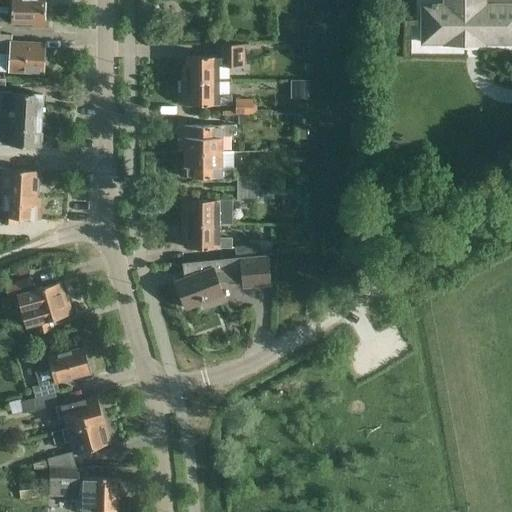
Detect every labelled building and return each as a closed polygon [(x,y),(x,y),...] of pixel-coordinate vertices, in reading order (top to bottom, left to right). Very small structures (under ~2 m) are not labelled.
[(45,31),(45,0),(0,0),(12,0),(11,25),(32,26),(32,31),(45,31)] [(511,5),(484,5),(483,0),(452,0),(453,5),(422,5),(422,42),(444,43),(444,44),(484,44),(484,42),(511,42),(511,5)] [(0,69),(42,72),(44,44),(10,42),(10,43),(0,42),(0,69)] [(181,66),(181,78),(219,78),(219,65),(244,65),(244,43),(218,44),(218,56),(184,56),(184,66),(181,66)] [(219,78),(181,78),(181,93),(184,93),(184,104),(231,104),(231,94),(219,94),(219,78)] [(0,117),(40,120),(42,94),(1,92),(2,80),(0,79),(0,117)] [(308,79),(290,79),(290,98),(308,98),(308,79)] [(253,99),(235,99),(235,113),(253,113),(253,99)] [(247,115),(237,115),(237,124),(247,124),(247,115)] [(40,120),(0,117),(0,143),(39,146),(40,120)] [(184,125),(184,150),(221,150),(221,134),(232,134),(232,124),(184,125)] [(232,150),(221,150),(184,150),(184,177),(233,176),(232,150)] [(0,192),(36,195),(37,170),(5,168),(5,180),(0,180),(0,192)] [(260,176),(238,176),(238,188),(258,188),(260,188),(280,189),(281,172),(260,172),(260,176)] [(258,188),(238,188),(237,200),(258,201),(258,188)] [(0,192),(0,198),(4,198),(3,205),(0,205),(0,221),(17,223),(18,217),(39,218),(40,197),(36,197),(36,195),(0,192)] [(182,209),(182,223),(219,223),(219,208),(231,207),(231,198),(185,199),(185,209),(182,209)] [(219,223),(182,223),(182,237),(185,236),(185,247),(231,246),(231,236),(219,237),(219,223)] [(235,246),(236,256),(255,254),(254,244),(235,246)] [(269,284),(266,254),(182,263),(183,278),(175,281),(185,308),(201,302),(203,308),(225,300),(218,281),(224,279),(225,281),(242,280),(243,286),(269,284)] [(32,277),(5,284),(8,296),(16,294),(25,327),(35,324),(37,334),(50,331),(47,320),(72,314),(68,301),(65,302),(59,282),(35,288),(32,277)] [(83,347),(59,353),(58,348),(39,353),(42,366),(36,367),(41,385),(33,387),(35,397),(33,398),(33,399),(55,392),(52,381),(89,371),(83,347)] [(33,399),(9,404),(12,413),(23,410),(23,412),(48,405),(52,419),(65,415),(68,428),(52,433),(63,430),(63,431),(103,420),(103,419),(104,419),(97,396),(59,406),(55,392),(33,399)] [(63,430),(52,433),(55,443),(71,438),(75,452),(110,443),(104,419),(103,419),(103,420),(63,431),(63,430)] [(34,468),(41,468),(42,468),(52,468),(75,469),(71,453),(48,459),(33,464),(34,468)] [(42,468),(41,468),(41,481),(50,482),(50,484),(78,485),(78,469),(75,469),(52,468),(42,468)] [(17,490),(38,488),(37,475),(16,478),(17,490)] [(112,511),(117,511),(118,477),(91,476),(91,479),(79,479),(79,511),(112,511)]
